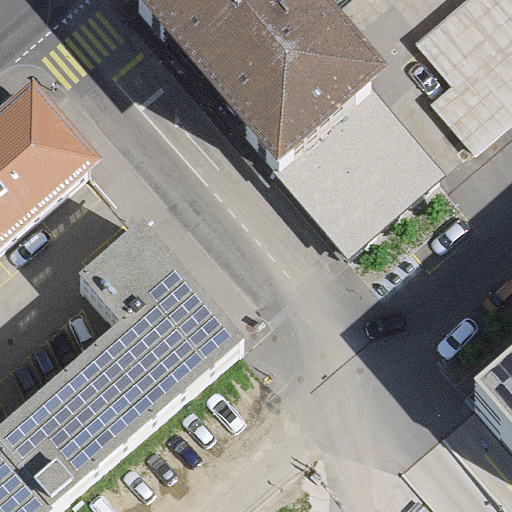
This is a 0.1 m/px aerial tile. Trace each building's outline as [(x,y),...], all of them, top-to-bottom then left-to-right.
[(164,0),(125,33),(278,213),(287,206),(389,121),(324,43),(375,0),(164,0)] [(452,93),(431,111),(475,164),(511,132),(511,0),(474,0),(416,50),(452,93)] [(0,136),(0,277),(104,186),(34,107),(0,136)] [(447,191),(389,121),(287,206),(346,276),(447,191)] [(0,511),(79,511),(249,364),(142,242),(80,295),(124,344),(0,451),(0,511)] [(511,383),(481,410),(511,446),(511,383)]
